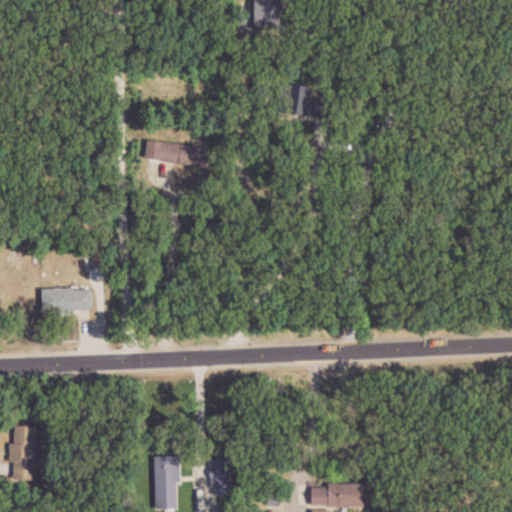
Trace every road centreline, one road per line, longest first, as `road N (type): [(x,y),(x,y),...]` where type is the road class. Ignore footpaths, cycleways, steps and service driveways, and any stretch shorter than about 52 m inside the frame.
road 1 (residential): [(0,364),(511,343)]
road 2 (residential): [(130,360),(129,0)]
